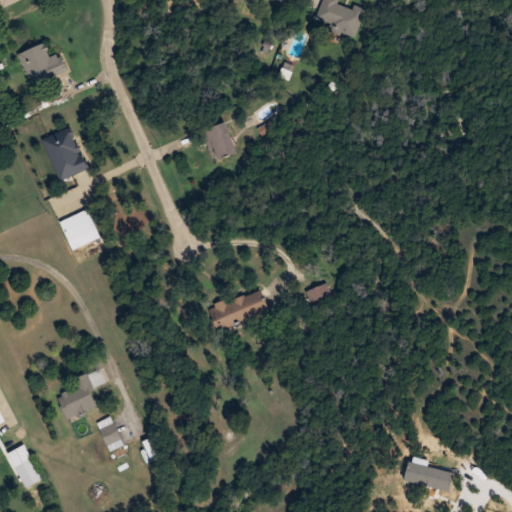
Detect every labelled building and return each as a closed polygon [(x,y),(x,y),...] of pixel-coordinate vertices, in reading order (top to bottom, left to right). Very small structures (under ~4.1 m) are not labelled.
[(366,8),(341,0),(322,0),(315,24),(356,38),(366,8)] [(50,56),(47,44),(21,51),(30,83),(67,72),(62,52),(50,56)] [(217,160),(236,152),(225,122),(205,130),(217,160)] [(331,295),(327,284),(306,291),(310,302),(331,295)] [(217,330),(269,311),(261,288),(208,307),(217,330)] [(73,378),(76,388),(58,394),(65,417),(97,408),(91,388),(106,383),(102,369),(73,378)] [(124,444),(111,417),(97,423),(110,450),(124,444)] [(43,478),(31,457),(15,466),(27,487),(43,478)]
